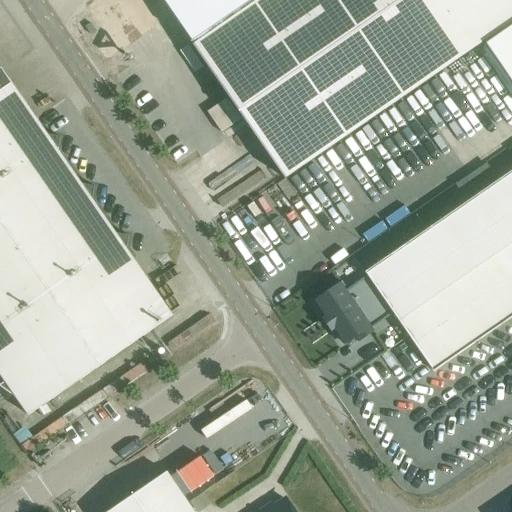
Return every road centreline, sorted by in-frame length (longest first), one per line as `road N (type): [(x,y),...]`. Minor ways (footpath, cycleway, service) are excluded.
road 1 (tertiary): [(262,335),(30,0)]
road 2 (unclassified): [(5,511),(262,335)]
road 3 (tertiary): [(386,511),(262,335)]
